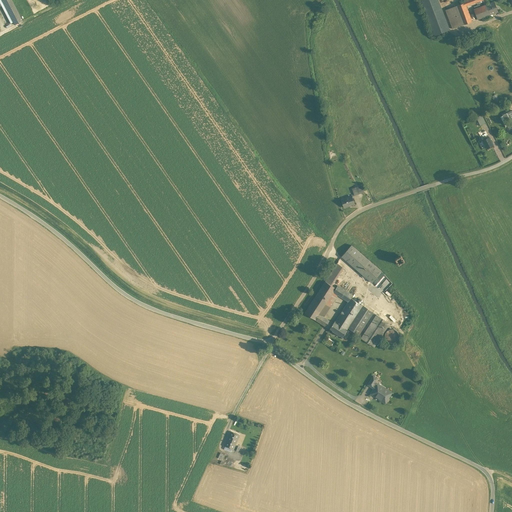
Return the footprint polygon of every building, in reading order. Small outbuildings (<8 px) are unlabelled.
[(0,0),(0,3),(11,24),(13,22),(11,19),(1,0),(0,0)] [(1,0),(11,19),(19,14),(11,0),(1,0)] [(446,31),(434,0),(421,0),(434,35),(446,31)] [(465,2),(446,9),(453,29),(472,21),(467,6),(465,2)] [(487,4),(486,5),(488,10),(487,10),(487,11),(485,12),(487,16),(498,12),(495,2),(487,4)] [(485,5),(474,9),(477,19),(487,16),(485,12),(487,11),(487,10),(488,10),(486,5),(485,5)] [(19,14),(11,19),(13,22),(15,25),(22,21),(19,14)] [(511,123),(507,114),(500,117),(506,128),(509,126),(511,124),(511,123)] [(482,115),(476,118),(480,126),(486,123),(482,115)] [(490,137),(483,141),(487,148),(494,145),(490,137)] [(352,196),(341,200),(344,208),(355,204),(352,196)] [(382,271),(351,245),(342,257),(372,283),(382,271)] [(399,265),(404,261),(401,255),(395,259),(399,265)] [(315,320),(319,314),(333,292),(336,288),(332,286),(343,268),(337,264),(305,313),(315,320)] [(341,297),(345,290),(341,288),(337,294),(337,295),(341,297)] [(345,290),(341,297),(345,300),(349,293),(345,290)] [(333,292),(319,314),(323,317),(337,295),(337,294),(333,292)] [(351,298),(348,302),(335,322),(347,329),(348,327),(362,305),(351,298)] [(362,305),(348,327),(359,334),(373,312),(362,305)] [(323,325),(327,319),(323,317),(319,314),(315,320),(323,325)] [(390,324),(376,315),(361,338),(374,347),(390,324)] [(335,322),(335,321),(334,323),(330,321),(327,327),(342,337),(348,330),(347,329),(335,322)] [(398,338),(399,336),(398,333),(397,331),(394,329),(392,329),(389,329),(387,331),(385,333),(385,336),(385,339),(387,341),(389,342),(392,343),(395,342),(397,341),(398,338)] [(373,376),(368,385),(372,387),(375,382),(377,378),(373,376)] [(375,382),(372,387),(374,388),(371,393),(373,394),(374,394),(375,395),(376,396),(379,398),(379,399),(383,401),(386,396),(386,397),(386,396),(389,398),(392,393),(384,388),(384,387),(381,385),(381,386),(375,382)] [(240,435),(231,431),(225,446),(224,449),(231,452),(233,449),(240,435)]
